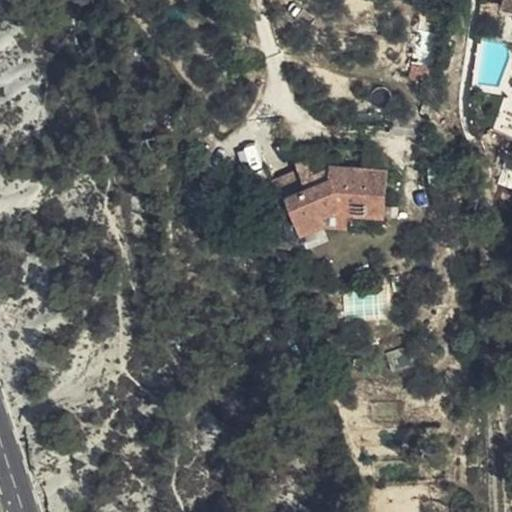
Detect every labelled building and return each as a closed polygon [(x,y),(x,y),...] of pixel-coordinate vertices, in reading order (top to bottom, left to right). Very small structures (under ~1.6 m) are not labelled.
[(416,53),(399,53),(399,66),(416,67),(416,53)] [(511,97),(491,156),(511,164),(511,97)] [(412,110),(385,110),(386,126),(413,125),(412,110)] [(364,207),(364,215),(387,214),(387,169),(329,168),(329,180),(317,188),(308,194),(292,205),(302,221),(313,237),(333,224),(329,217),(345,207),(364,207)] [(308,194),(317,188),(308,175),(299,181),(308,194)] [(280,235),(302,221),(292,205),(308,194),(299,181),(297,178),(274,194),(281,205),(261,218),(266,225),(272,221),(280,235)] [(355,215),(364,215),(364,207),(345,207),(329,217),(333,224),(355,223),(355,215)] [(345,299),(332,302),(333,308),(347,305),(345,299)]
